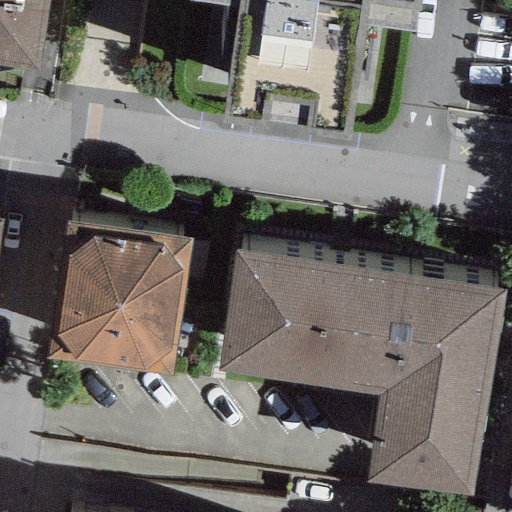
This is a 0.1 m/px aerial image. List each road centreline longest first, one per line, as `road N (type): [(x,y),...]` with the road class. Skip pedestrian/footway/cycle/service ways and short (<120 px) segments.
road 1 (residential): [(511,241),(19,165)]
road 2 (residential): [(0,312),(19,165)]
